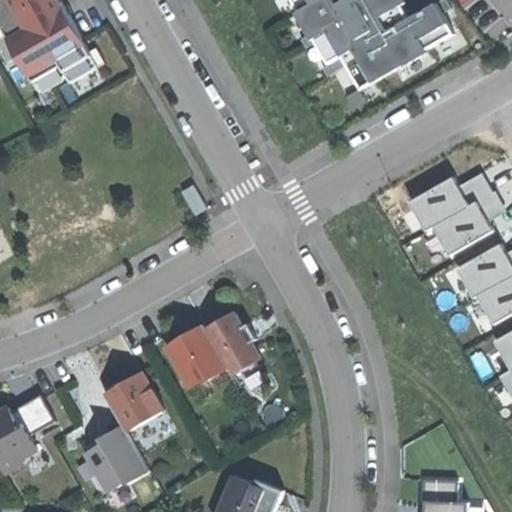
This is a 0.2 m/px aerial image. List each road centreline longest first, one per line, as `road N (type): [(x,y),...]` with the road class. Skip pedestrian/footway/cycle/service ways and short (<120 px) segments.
road 1 (residential): [(350,511),(352,419),(325,324),(266,217)]
road 2 (residential): [(266,217),(135,295),(42,342),(0,353)]
road 3 (residential): [(488,92),(266,217)]
road 4 (residential): [(266,217),(137,0)]
